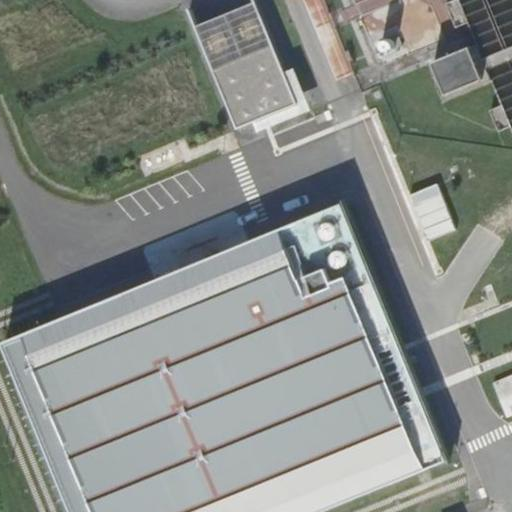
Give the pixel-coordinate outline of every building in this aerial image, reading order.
[(511,0),(453,0),(445,3),(455,27),(466,22),(492,85),(500,105),(490,109),(499,131),(511,128),(511,0)] [(397,50),(398,46),(397,42),(395,40),(392,37),(389,37),(385,37),(382,39),(380,42),(379,46),(380,49),(382,52),(385,55),(388,55),(392,55),(395,52),(397,50)] [(213,66),(240,128),(299,103),(285,69),(273,41),(243,54),(213,66)] [(434,62),(447,94),(484,79),(471,46),(434,62)] [(333,205),(0,343),(0,356),(63,511),(328,511),(439,466),(333,205)] [(511,373),(496,380),(511,415),(511,414),(511,373)]
